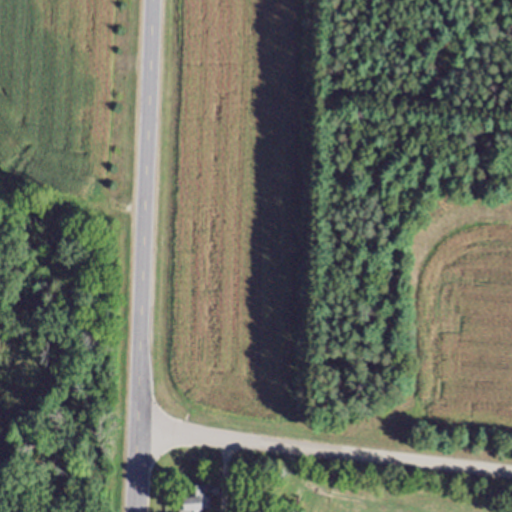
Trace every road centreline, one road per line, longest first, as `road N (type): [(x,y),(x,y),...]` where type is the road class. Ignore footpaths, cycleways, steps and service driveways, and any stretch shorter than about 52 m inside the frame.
road 1 (secondary): [(135,511),(149,0)]
road 2 (residential): [(511,476),(138,427)]
road 3 (residential): [(146,97),(0,85)]
